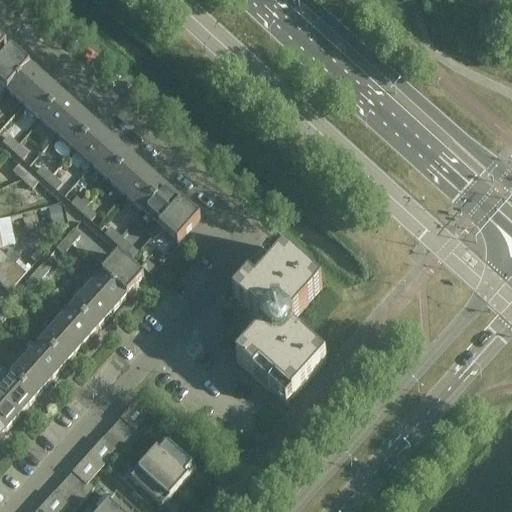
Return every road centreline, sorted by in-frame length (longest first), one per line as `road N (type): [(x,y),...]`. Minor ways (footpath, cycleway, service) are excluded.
road 1 (residential): [(156,344),(252,239),(0,10)]
road 2 (secondary): [(250,0),(511,231)]
road 3 (tertiary): [(511,266),(294,511)]
road 4 (secondary): [(511,183),(300,0)]
road 5 (tertiary): [(339,511),(511,319)]
road 6 (residential): [(9,511),(156,344)]
road 7 (residential): [(253,430),(156,344)]
